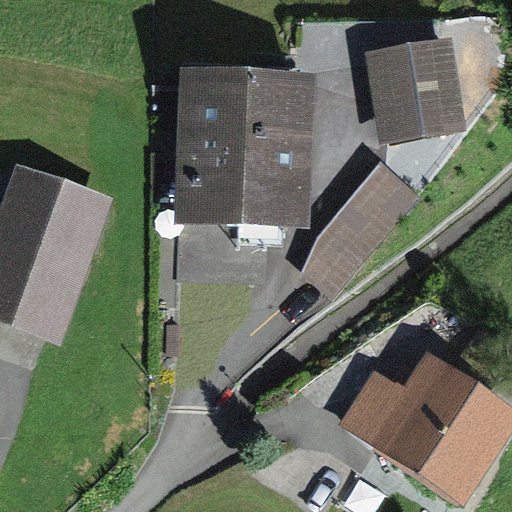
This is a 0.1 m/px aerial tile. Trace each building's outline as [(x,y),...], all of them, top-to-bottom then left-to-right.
[(451,45),(364,58),(378,150),(465,137),(451,45)] [(316,82),(182,79),(177,229),(308,235),(316,82)] [(420,201),(381,166),(319,241),(301,280),(337,306),(420,201)] [(113,207),(17,172),(0,217),(0,328),(61,351),(113,207)] [(353,428),(458,500),(507,429),(426,374),(404,405),(380,389),(353,428)]
